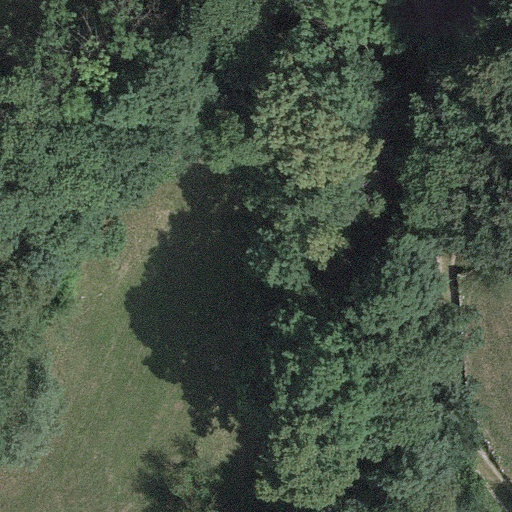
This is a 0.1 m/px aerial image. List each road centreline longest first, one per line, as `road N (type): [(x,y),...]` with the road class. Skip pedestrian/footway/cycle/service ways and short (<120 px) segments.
road 1 (track): [(510,511),(460,444),(441,352),(436,107),(415,0)]
road 2 (track): [(229,0),(10,107)]
